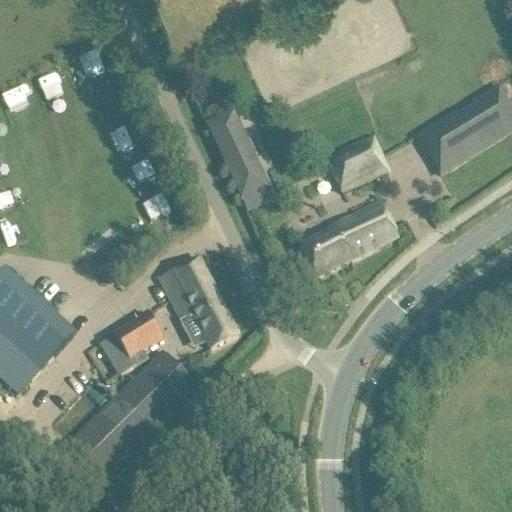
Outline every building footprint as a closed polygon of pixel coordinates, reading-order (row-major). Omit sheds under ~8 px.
[(74,61),(80,77),(97,71),(91,55),(74,61)] [(41,99),(63,94),(59,80),(38,85),(41,99)] [(458,115),(447,121),(461,144),(432,162),(439,174),(440,177),(511,132),(511,110),(499,89),(473,105),(475,108),(459,117),(458,115)] [(20,90),(2,98),(10,116),(28,107),(20,90)] [(107,120),(129,112),(121,90),(99,99),(107,120)] [(231,114),(209,124),(243,199),(265,189),(231,114)] [(132,122),(115,132),(126,149),(143,138),(132,122)] [(324,160),(334,178),(343,196),(388,173),(370,137),(324,160)] [(0,172),(8,169),(2,153),(0,153),(0,172)] [(146,179),(159,174),(152,158),(140,162),(146,179)] [(155,224),(176,225),(177,203),(156,202),(155,224)] [(381,204),(299,246),(316,280),(398,239),(381,204)] [(160,281),(182,323),(194,317),(211,352),(238,338),(199,260),(172,274),(160,281)] [(108,264),(97,272),(106,283),(116,275),(108,264)] [(0,275),(0,379),(19,398),(77,335),(6,269),(0,275)] [(98,347),(119,379),(149,360),(144,352),(164,340),(148,315),(98,347)] [(71,445),(105,480),(199,389),(164,353),(71,445)]
